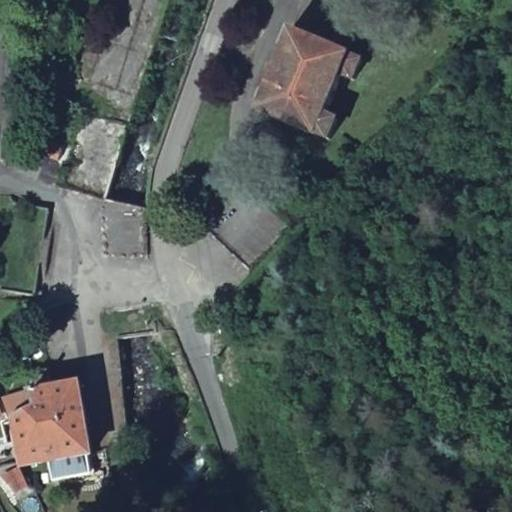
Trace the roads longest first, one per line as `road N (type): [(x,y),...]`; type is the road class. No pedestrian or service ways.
road 1 (residential): [(266,511),(174,283)]
road 2 (residential): [(0,177),(76,214),(128,280),(174,283)]
